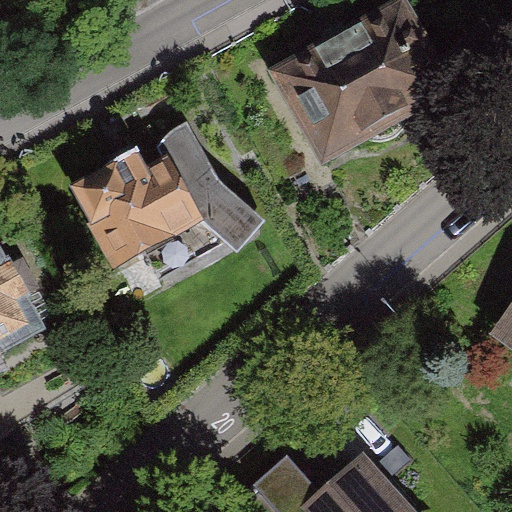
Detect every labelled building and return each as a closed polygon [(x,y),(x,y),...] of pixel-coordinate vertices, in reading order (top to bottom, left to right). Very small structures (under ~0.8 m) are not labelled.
[(400,1),(252,77),(304,178),(453,102),(400,1)] [(181,114),(48,189),(101,282),(195,229),(233,262),(269,221),(212,169),(181,114)] [(0,274),(0,350),(32,333),(0,274)] [(511,298),(485,336),(511,354),(511,298)] [(405,511),(350,454),(288,511),(405,511)]
